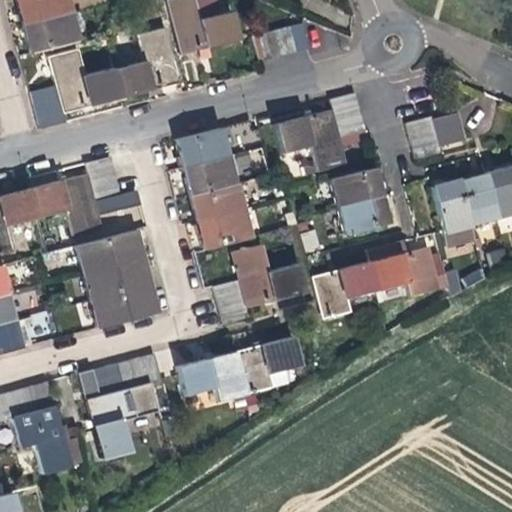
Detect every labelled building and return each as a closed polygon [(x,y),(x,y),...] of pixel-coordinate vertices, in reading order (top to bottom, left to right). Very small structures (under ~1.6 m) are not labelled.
[(16,0),(20,14),(24,27),(69,15),(64,0),(16,0)] [(197,49),(209,46),(201,19),(196,0),(167,0),(166,0),(180,54),(197,49)] [(231,11),(201,19),(209,46),(238,38),(231,11)] [(75,40),(69,15),(24,27),(27,40),(30,52),(75,40)] [(303,23),(289,27),(295,52),(310,49),(303,23)] [(136,35),(142,60),(150,90),(166,86),(180,82),(166,27),(136,35)] [(283,55),(295,52),(289,27),(276,30),(283,55)] [(272,58),(283,55),(276,30),(265,32),(272,58)] [(259,61),(272,58),(265,32),(253,35),(259,61)] [(211,55),(209,46),(197,49),(200,59),(205,57),(211,55)] [(93,105),(85,75),(78,50),(50,57),(57,85),(60,97),(63,108),(64,112),(80,108),(93,105)] [(150,90),(142,60),(112,68),(120,98),(150,90)] [(112,68),(85,75),(93,105),(120,98),(112,68)] [(57,85),(29,92),(33,104),(60,97),(57,85)] [(355,92),(328,99),(331,109),(331,112),(358,104),(355,92)] [(63,108),(60,97),(33,104),(35,115),(63,108)] [(361,117),(358,104),(331,112),(335,124),(361,117)] [(64,112),(63,108),(35,115),(39,130),(67,123),(64,112)] [(302,116),(309,144),(317,170),(345,163),(339,140),(335,124),(331,112),(331,109),(317,112),(302,116)] [(309,144),(302,116),(272,124),(279,152),(309,144)] [(366,133),(361,117),(335,124),(339,140),(366,133)] [(459,117),(431,124),(434,135),(436,145),(465,138),(459,117)] [(407,131),(410,142),(434,135),(431,124),(407,131)] [(229,153),(222,128),(174,140),(178,154),(181,166),(229,153)] [(410,142),(413,152),(436,145),(434,135),(410,142)] [(440,159),(436,145),(413,152),(416,166),(440,159)] [(236,181),(229,153),(181,166),(185,183),(188,193),(236,181)] [(84,163),(87,173),(87,175),(114,168),(111,156),(84,163)] [(511,164),(497,169),(485,172),(497,217),(511,213),(511,164)] [(117,178),(114,168),(87,175),(90,186),(117,178)] [(328,179),(335,206),(381,194),(379,184),(375,168),(328,179)] [(469,224),(497,217),(485,172),(481,173),(473,175),(466,177),(458,179),(469,224)] [(58,180),(65,208),(72,235),(101,227),(94,200),(90,186),(87,175),(87,173),(78,175),(58,180)] [(121,193),(117,178),(90,186),(94,200),(121,193)] [(471,230),(469,224),(458,179),(445,182),(430,186),(446,245),(473,238),(471,230)] [(65,208),(58,180),(28,188),(35,216),(65,208)] [(237,184),(236,181),(188,193),(193,211),(195,221),(243,209),(237,184)] [(0,195),(0,198),(7,224),(35,216),(28,188),(0,195)] [(385,210),(381,194),(335,206),(342,235),(389,223),(385,210)] [(7,224),(0,198),(0,253),(14,250),(7,224)] [(250,236),(243,209),(195,221),(200,238),(202,248),(250,236)] [(297,223),(298,224),(301,238),(310,236),(306,221),(297,223)] [(72,245),(80,273),(143,257),(140,244),(136,229),(72,245)] [(246,306),(274,299),(267,271),(260,244),(232,251),(236,266),(239,278),(242,292),(245,303),(246,306)] [(413,280),(406,254),(399,256),(398,251),(396,245),(365,253),(367,261),(376,290),(405,283),(413,280)] [(416,252),(406,254),(413,280),(405,283),(408,296),(447,286),(443,275),(443,274),(437,252),(429,254),(427,249),(416,252)] [(501,251),(487,255),(491,268),(505,263),(501,251)] [(147,272),(143,257),(80,273),(87,301),(151,285),(147,272)] [(339,268),(347,298),(376,290),(367,261),(339,268)] [(297,263),(267,271),(274,299),(304,291),(297,263)] [(0,295),(8,293),(9,293),(2,264),(0,264),(0,295)] [(321,311),(323,319),(350,311),(347,298),(339,268),(327,272),(311,276),(321,311)] [(465,288),(484,278),(481,269),(463,279),(465,288)] [(447,286),(449,296),(459,293),(453,272),(443,275),(447,286)] [(213,285),(216,299),(242,292),(239,278),(213,285)] [(154,299),(151,285),(87,301),(94,328),(158,311),(154,299)] [(216,299),(219,310),(245,303),(242,292),(216,299)] [(8,297),(8,293),(0,295),(0,322),(14,319),(8,297)] [(20,294),(8,297),(14,319),(25,317),(26,316),(20,294)] [(281,321),(300,316),(305,315),(318,311),(314,300),(278,309),(281,321)] [(248,316),(246,306),(245,303),(219,310),(222,323),(248,316)] [(54,321),(51,310),(39,313),(42,324),(54,321)] [(323,319),(321,311),(318,311),(305,315),(308,327),(324,323),(323,319)] [(32,344),(25,317),(14,319),(21,346),(32,344)] [(0,351),(21,346),(14,319),(0,322),(0,351)] [(262,344),(269,372),(299,364),(292,336),(262,344)] [(269,372),(262,344),(251,346),(235,350),(246,392),(272,385),(269,372)] [(207,358),(214,386),(218,399),(246,392),(235,350),(218,355),(207,358)] [(158,351),(146,354),(153,381),(165,378),(158,351)] [(146,354),(130,359),(137,385),(153,381),(146,354)] [(206,388),(214,386),(207,358),(177,365),(185,394),(192,392),(206,388)] [(130,359),(117,362),(124,389),(127,388),(137,385),(130,359)] [(117,362),(106,365),(113,392),(124,389),(117,362)] [(93,368),(100,395),(113,392),(106,365),(93,368)] [(78,372),(85,399),(100,395),(93,368),(78,372)] [(19,447),(33,443),(31,437),(60,429),(47,381),(40,383),(32,385),(39,411),(25,414),(12,418),(19,447)] [(137,385),(127,388),(134,416),(161,409),(153,381),(137,385)] [(31,385),(18,388),(25,414),(39,411),(32,385),(31,385)] [(18,388),(5,392),(12,418),(25,414),(18,388)] [(92,427),(124,419),(134,416),(127,388),(124,389),(113,392),(100,395),(85,399),(89,415),(92,427)] [(210,402),(206,388),(192,392),(195,405),(210,402)] [(5,392),(0,393),(0,420),(12,418),(5,392)] [(131,449),(124,419),(92,427),(100,457),(131,449)] [(31,437),(33,443),(40,472),(69,465),(60,429),(31,437)] [(0,494),(0,511),(16,511),(12,492),(0,494)]
